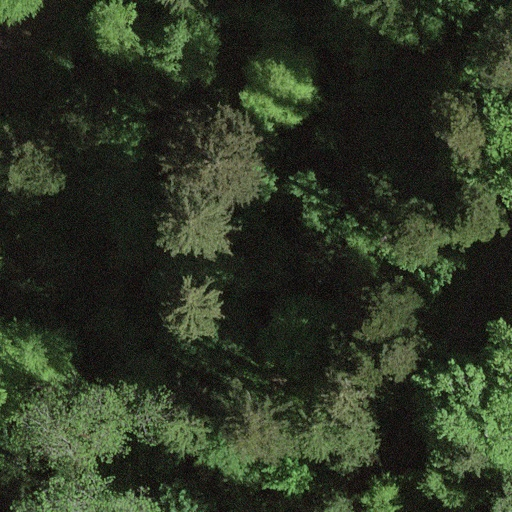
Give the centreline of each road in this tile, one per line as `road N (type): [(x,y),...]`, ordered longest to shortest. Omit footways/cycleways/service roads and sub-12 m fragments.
road 1 (track): [(209,511),(345,317),(511,165)]
road 2 (track): [(437,511),(511,361)]
